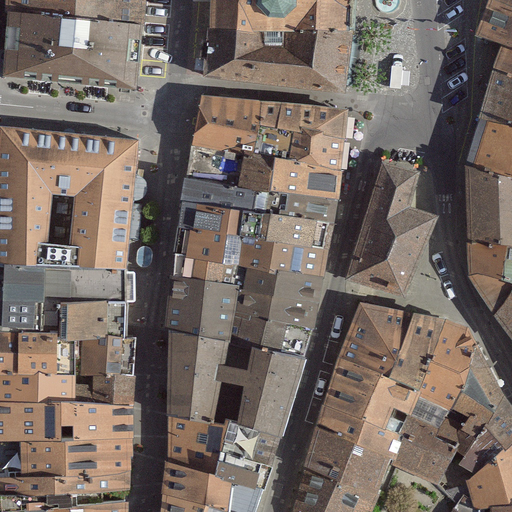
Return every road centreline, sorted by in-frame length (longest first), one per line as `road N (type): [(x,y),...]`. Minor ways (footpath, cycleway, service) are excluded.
road 1 (residential): [(274,511),(372,137),(389,106),(438,110)]
road 2 (residential): [(173,109),(141,511)]
road 3 (residential): [(511,371),(462,277),(447,201)]
road 4 (residential): [(0,95),(173,109)]
